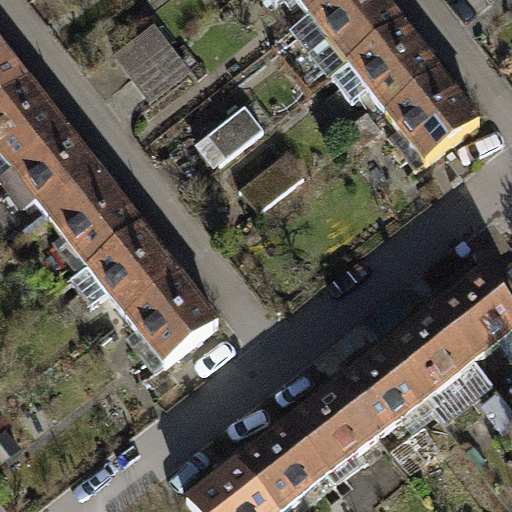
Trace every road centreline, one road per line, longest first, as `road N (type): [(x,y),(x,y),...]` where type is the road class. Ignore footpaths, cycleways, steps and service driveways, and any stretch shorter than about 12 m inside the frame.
road 1 (residential): [(0,4),(281,364)]
road 2 (residential): [(281,364),(511,180)]
road 3 (residential): [(92,511),(281,364)]
road 4 (residential): [(418,0),(511,118)]
